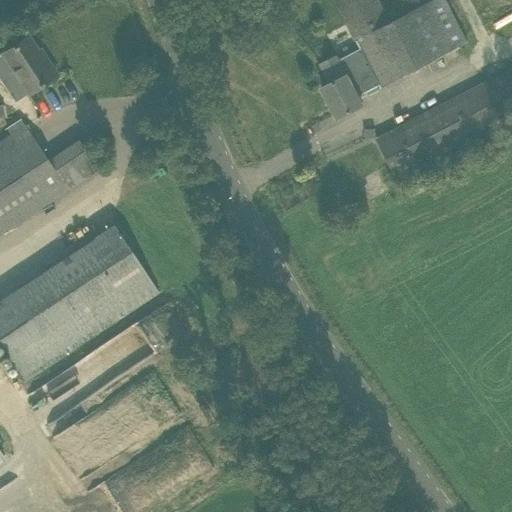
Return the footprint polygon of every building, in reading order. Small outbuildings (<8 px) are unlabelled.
[(333,0),(367,66),(376,82),(380,89),(469,44),(446,0),(429,0),(421,4),(419,0),(397,0),(382,8),(378,0),(333,0)] [(0,53),(0,57),(26,94),(56,74),(44,55),(41,56),(27,35),(0,53)] [(376,82),(367,66),(347,76),(336,54),(319,63),(329,83),(321,87),(337,117),(363,104),(357,92),(376,82)] [(511,67),(376,138),(396,177),(511,114),(511,67)] [(0,140),(0,232),(97,169),(78,140),(47,160),(21,119),(6,128),(10,134),(0,140)] [(0,300),(0,344),(23,381),(158,292),(114,225),(0,300)]
